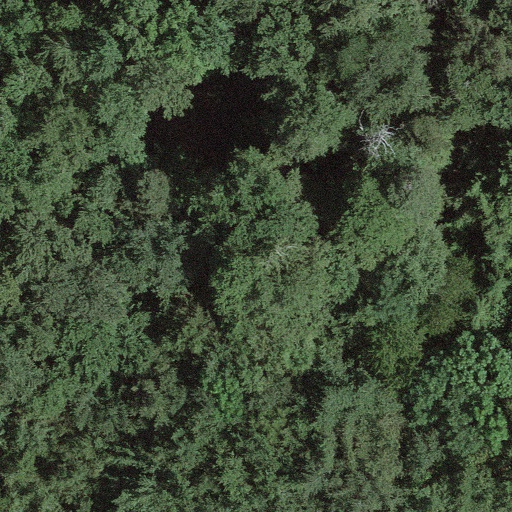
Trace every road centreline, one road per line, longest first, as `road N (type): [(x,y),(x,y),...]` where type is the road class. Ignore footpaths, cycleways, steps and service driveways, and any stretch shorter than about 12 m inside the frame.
road 1 (track): [(503,0),(373,305),(263,511)]
road 2 (track): [(259,0),(114,132),(0,253)]
